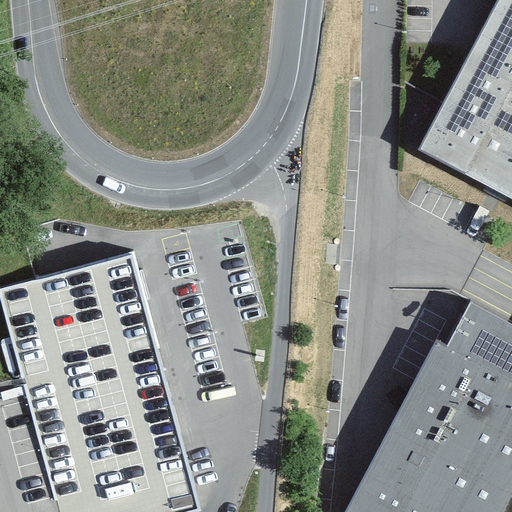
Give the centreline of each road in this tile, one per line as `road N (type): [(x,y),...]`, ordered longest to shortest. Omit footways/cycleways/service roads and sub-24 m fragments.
road 1 (secondary): [(263,146),(231,171),(183,187),(126,183),(93,166),(55,128),(37,88),(29,0)]
road 2 (unclassified): [(266,511),(286,208),(263,146)]
road 3 (secondary): [(304,0),(295,80),(263,146)]
road 4 (unknown): [(373,224),(511,289)]
